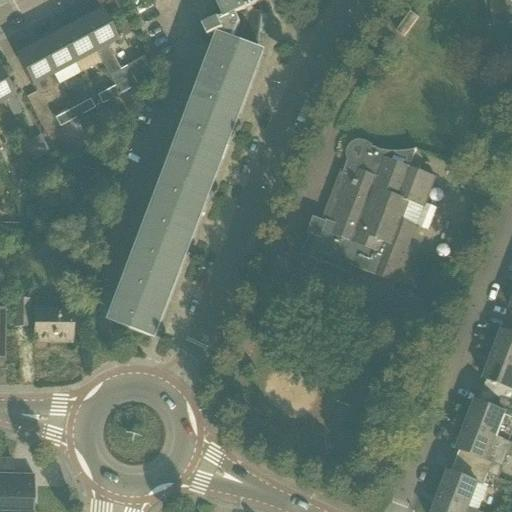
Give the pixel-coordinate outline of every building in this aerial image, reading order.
[(266,2),(264,0),(221,0),(224,6),(227,13),(230,18),(224,21),(223,20),(203,29),(204,32),(207,38),(216,34),(217,37),(223,39),(114,325),(151,339),(260,53),(257,52),(262,15),(258,5),(266,2)] [(504,0),(488,0),(494,22),(509,18),(504,0)] [(114,86),(119,97),(135,89),(134,88),(154,77),(147,63),(146,63),(143,57),(119,71),(106,47),(117,41),(101,12),(99,13),(79,24),(94,53),(95,53),(109,78),(114,86)] [(404,38),(418,19),(410,13),(396,32),(404,38)] [(94,53),(79,24),(58,35),(74,64),(94,53)] [(58,35),(38,46),(58,84),(79,73),(74,64),(58,35)] [(31,88),(53,75),(58,85),(58,84),(38,46),(17,57),(17,58),(16,57),(15,58),(31,88)] [(511,50),(503,52),(505,64),(511,62),(511,50)] [(0,103),(4,102),(12,118),(21,113),(13,97),(0,71),(0,103)] [(119,97),(114,86),(97,96),(101,106),(119,97)] [(73,109),(77,118),(94,109),(89,100),(73,109)] [(77,118),(73,109),(54,119),(59,128),(77,118)] [(49,154),(40,136),(22,146),(31,163),(49,154)] [(416,227),(402,222),(409,204),(423,209),(435,178),(409,169),(415,153),(416,152),(417,152),(416,150),(414,151),(400,153),(385,151),(372,147),(366,143),(360,141),(354,143),(349,147),(346,153),(346,159),(347,162),(343,173),(340,172),(333,192),(321,223),(315,221),(310,235),(316,237),(310,252),(368,274),(395,284),(416,227)] [(40,208),(26,208),(25,208),(25,226),(40,225),(40,208)] [(29,300),(14,300),(13,328),(29,328),(29,300)] [(34,343),(70,343),(70,312),(34,312),(34,343)] [(511,322),(509,322),(505,333),(501,332),(492,355),(511,362),(511,322)] [(486,381),(482,392),(511,403),(511,362),(492,355),(483,380),(486,381)] [(474,402),(465,426),(497,438),(504,416),(511,419),(511,403),(482,392),(478,404),(474,402)] [(466,455),(462,466),(488,475),(498,479),(511,444),(497,438),(465,426),(456,451),(466,455)] [(447,473),(438,497),(478,511),(488,486),(484,485),(488,475),(462,466),(457,477),(447,473)] [(0,511),(31,511),(32,486),(25,486),(25,477),(33,477),(33,476),(0,474),(0,511)] [(478,511),(438,497),(432,511),(478,511)]
